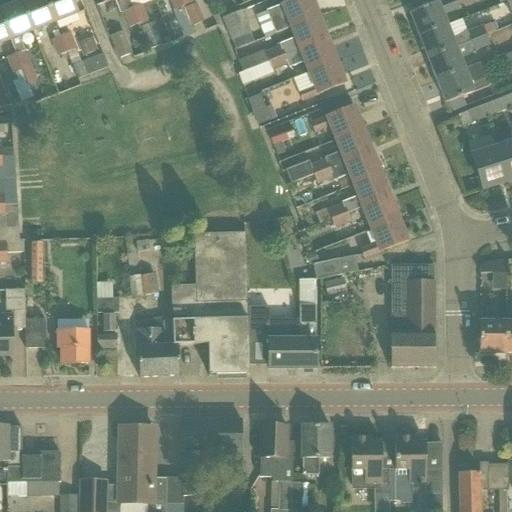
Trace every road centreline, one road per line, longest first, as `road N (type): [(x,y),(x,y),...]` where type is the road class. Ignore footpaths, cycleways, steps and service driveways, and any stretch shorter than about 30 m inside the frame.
road 1 (tertiary): [(0,401),(456,398)]
road 2 (residential): [(455,238),(364,0)]
road 3 (residential): [(456,398),(455,238)]
